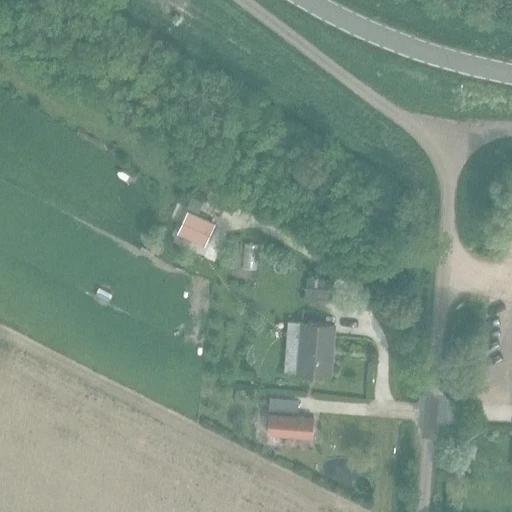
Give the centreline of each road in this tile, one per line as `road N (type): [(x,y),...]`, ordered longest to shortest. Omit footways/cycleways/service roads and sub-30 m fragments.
road 1 (residential): [(420,511),(450,141)]
road 2 (residential): [(244,0),(394,117),(450,141)]
road 3 (secondary): [(511,74),(439,58),(312,0)]
